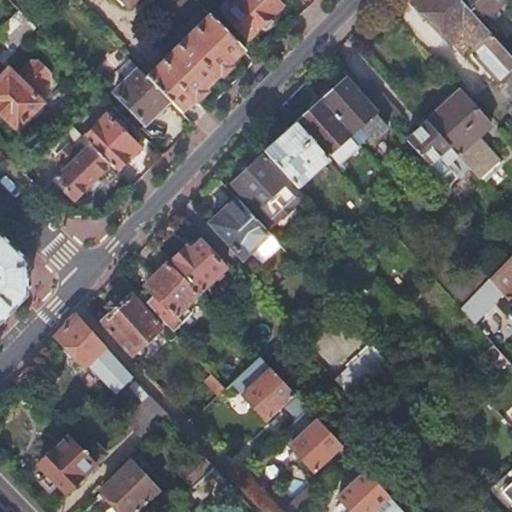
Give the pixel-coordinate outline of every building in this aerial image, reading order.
[(157,0),(157,1),(179,23),(199,5),(194,0),(157,0)] [(270,17),(283,6),(277,0),(229,0),(235,5),(226,14),(248,38),(261,26),(270,17)] [(418,0),(415,4),(458,53),(470,42),(476,49),(474,51),(477,55),(473,58),(493,80),(496,77),(499,81),(511,69),(511,58),(483,25),(460,0),(418,0)] [(460,0),(483,25),(508,2),(506,0),(460,0)] [(210,15),(147,77),(169,100),(182,113),(245,51),(210,15)] [(270,17),(261,26),(264,29),(273,20),(270,17)] [(9,71),(0,79),(0,113),(17,131),(43,105),(35,97),(46,86),(48,84),(48,79),(48,75),(37,65),(31,66),(18,79),(9,71)] [(139,69),(115,93),(146,123),(169,100),(147,77),(139,69)] [(358,89),(382,115),(393,106),(369,79),(358,89)] [(322,102),(350,134),(360,125),(369,134),(370,137),(377,136),(387,128),(347,80),(333,93),(327,90),(321,96),(323,101),(322,102)] [(461,93),(428,124),(457,158),(492,126),(461,93)] [(296,125),(324,157),(350,134),(322,102),(296,125)] [(84,137),(109,162),(115,169),(137,148),(106,116),(84,137)] [(408,142),(441,181),(451,171),(457,178),(462,174),(467,169),(457,158),(428,124),(408,142)] [(49,147),(68,167),(55,179),(72,197),(109,162),(84,137),(72,125),(49,147)] [(296,125),(266,152),(291,179),(299,189),(328,161),(324,157),(296,125)] [(360,125),(350,134),(360,146),(370,137),(369,134),(360,125)] [(262,157),(233,184),(257,209),(270,223),(279,215),(282,219),(293,209),(289,205),(299,197),(287,183),(262,157)] [(462,174),(474,186),(478,182),(467,169),(462,174)] [(211,224),(243,259),(270,235),(252,214),(238,200),(211,224)] [(98,217),(72,222),(76,245),(102,240),(98,217)] [(0,323),(27,295),(26,261),(0,235),(0,323)] [(171,263),(200,293),(225,270),(200,242),(190,251),(187,248),(171,263)] [(511,257),(497,273),(489,281),(508,303),(511,298),(511,257)] [(146,288),(154,297),(147,304),(173,333),(192,314),(185,307),(197,296),(168,267),(146,288)] [(463,299),(481,280),(467,267),(449,286),(463,299)] [(103,324),(133,356),(162,329),(132,297),(103,324)] [(56,337),(85,368),(87,366),(115,394),(134,378),(77,316),(56,337)] [(489,345),(480,354),(499,371),(508,362),(489,345)] [(373,348),(335,382),(355,404),(374,387),(393,370),(373,348)] [(260,359),(231,384),(265,421),(293,395),(260,359)] [(201,384),(215,399),(225,390),(210,374),(201,384)] [(136,409),(124,421),(145,443),(170,419),(150,396),(136,409)] [(279,437),(312,473),(340,446),(307,410),(279,437)] [(53,451),(38,466),(66,495),(96,465),(70,438),(54,452),(53,451)] [(177,472),(192,488),(214,467),(199,451),(177,472)] [(493,464),(481,452),(473,459),(485,471),(493,464)] [(401,511),(355,462),(348,468),(358,479),(337,499),(348,511),(401,511)] [(131,465),(103,492),(121,511),(129,511),(154,488),(131,465)] [(192,488),(180,501),(190,511),(206,511),(231,486),(214,467),(192,488)] [(511,511),(511,483),(502,493),(511,502),(511,503),(506,510),(507,511),(511,511)]
